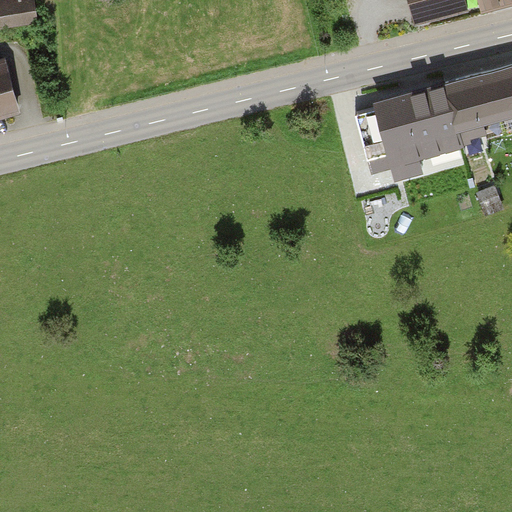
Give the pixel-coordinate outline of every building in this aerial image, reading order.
[(34,0),(0,0),(0,23),(0,25),(38,19),(34,0)] [(464,0),(415,0),(420,18),(466,8),(464,0)] [(511,10),(511,0),(485,0),(490,16),(511,10)] [(0,110),(18,106),(6,61),(0,62),(0,110)] [(511,64),(381,99),(382,105),(356,112),(371,170),(398,163),(401,173),(422,168),(418,153),(463,141),(462,135),(485,128),(482,118),(511,110),(511,64)] [(501,206),(494,186),(479,192),(486,211),(501,206)]
